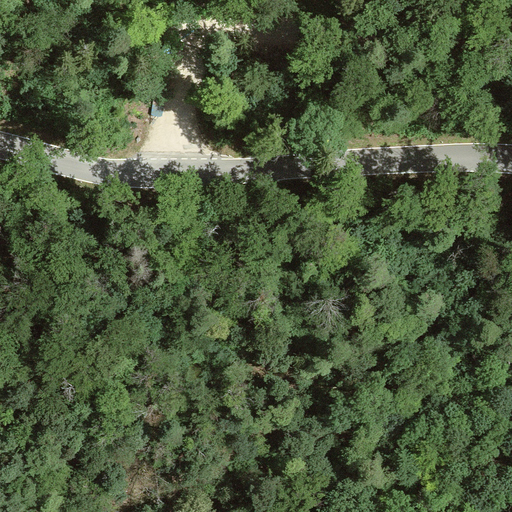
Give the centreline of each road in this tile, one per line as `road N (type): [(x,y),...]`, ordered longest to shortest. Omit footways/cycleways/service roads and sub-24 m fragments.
road 1 (tertiary): [(511,158),(211,177),(101,169),(0,144)]
road 2 (track): [(171,175),(175,68),(186,48),(209,34),(403,32),(474,0)]
